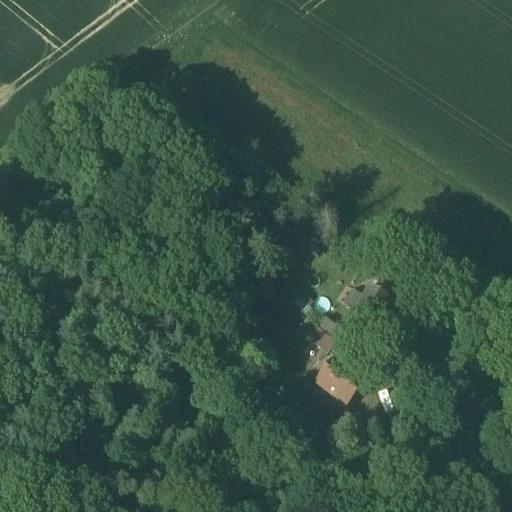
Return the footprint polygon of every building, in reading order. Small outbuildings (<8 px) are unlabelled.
[(98,224),(111,207),(101,200),(88,217),(98,224)] [(113,234),(124,216),(111,207),(98,224),(113,234)] [(369,289),(355,311),(377,326),(391,304),(369,289)] [(377,326),(355,311),(349,319),(353,321),(368,331),(372,334),(377,326)] [(368,331),(353,321),(348,328),(363,338),(368,331)] [(336,345),(318,331),(311,340),(328,354),(336,345)] [(337,359),(315,386),(335,402),(345,389),(356,375),(337,359)] [(356,375),(345,389),(356,398),(367,384),(356,375)]
